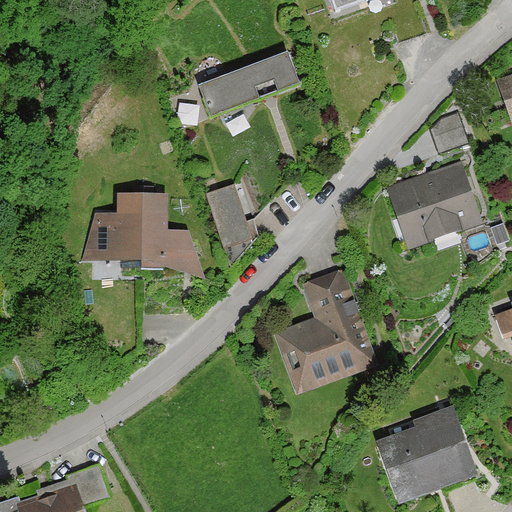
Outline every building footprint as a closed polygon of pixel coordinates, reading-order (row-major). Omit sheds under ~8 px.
[(327,0),(334,18),(387,0),(327,0)] [(290,55),(198,88),(210,121),(302,88),(290,55)] [(511,83),(499,88),(511,125),(511,124),(511,83)] [(461,114),(437,122),(444,142),(468,134),(461,114)] [(467,166),(386,186),(403,250),(483,229),(467,166)] [(210,197),(227,253),(254,244),(247,225),(236,189),(210,197)] [(170,198),(119,193),(117,216),(90,213),(84,264),(193,275),(197,234),(167,231),(170,198)] [(321,322),(278,337),(300,398),(385,369),(353,277),(311,291),(321,322)] [(511,314),(500,319),(511,353),(511,314)] [(414,436),(383,445),(400,504),(477,481),(457,412),(411,425),(414,436)] [(76,486),(84,509),(112,500),(101,468),(67,479),(68,484),(37,494),(39,499),(76,486)] [(39,499),(15,506),(16,511),(84,511),(84,509),(76,486),(39,499)]
